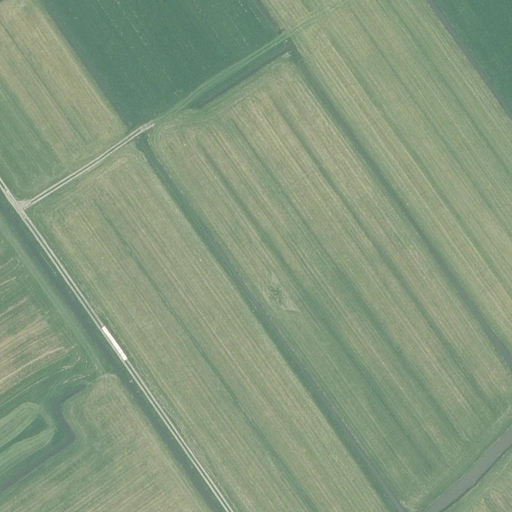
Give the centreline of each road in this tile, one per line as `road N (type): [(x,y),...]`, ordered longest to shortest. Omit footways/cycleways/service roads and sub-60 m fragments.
road 1 (track): [(229,511),(0,182)]
road 2 (track): [(18,208),(152,123)]
